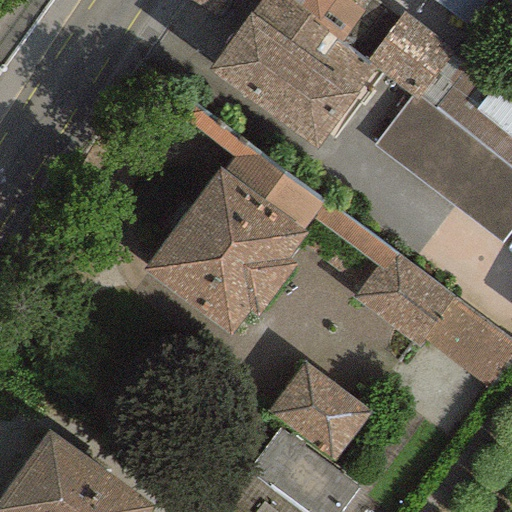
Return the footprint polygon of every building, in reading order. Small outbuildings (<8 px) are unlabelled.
[(187,0),(235,37),(209,72),(314,151),(376,69),(365,61),(340,43),(373,0),(187,0)] [(452,52),(401,13),(365,61),(376,69),(409,96),(414,100),(418,95),(452,52)] [(511,66),(477,109),(511,138),(511,66)] [(511,170),(418,95),(414,100),(409,96),(372,147),(500,244),(511,227),(511,170)] [(243,146),(184,99),(172,113),(232,160),(243,146)] [(232,160),(223,172),(301,230),(310,219),(321,203),(243,146),(232,160)] [(223,172),(219,168),(140,271),(229,338),(248,313),(255,318),(295,266),(287,260),(306,235),(301,230),(223,172)] [(394,255),(321,203),(310,219),(376,265),(383,270),(394,255)] [(454,298),(394,255),(383,270),(376,265),(351,300),(418,347),(423,341),(454,298)] [(511,355),(511,339),(454,298),(423,341),(489,388),(511,355)] [(351,410),(289,362),(253,409),(277,427),(316,456),(351,410)] [(316,456),(277,427),(239,477),(284,511),(336,511),(355,487),(316,456)] [(149,511),(153,506),(46,431),(0,495),(0,511),(149,511)]
